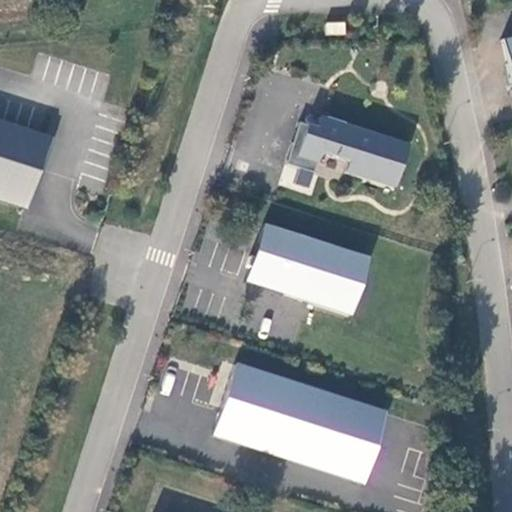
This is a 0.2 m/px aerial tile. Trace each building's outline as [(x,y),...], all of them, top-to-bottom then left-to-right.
[(343,27),(324,27),(325,38),(344,37),(343,27)] [(511,39),(501,42),(511,95),(511,39)] [(406,148),(319,120),(316,131),(305,128),(299,147),(292,145),(285,167),(298,171),(313,176),(319,156),(347,165),(343,175),(393,191),(406,148)] [(0,125),(0,204),(24,212),(36,174),(47,141),(0,125)] [(298,126),(292,145),(299,147),(305,128),(298,126)] [(298,171),(293,186),(308,191),(313,176),(298,171)] [(366,262),(262,228),(254,253),(244,285),(304,305),(348,319),(366,262)] [(385,416),(234,368),(211,439),(362,487),(385,416)]
